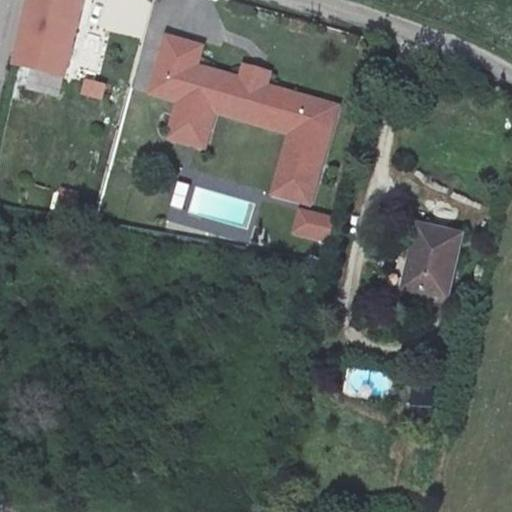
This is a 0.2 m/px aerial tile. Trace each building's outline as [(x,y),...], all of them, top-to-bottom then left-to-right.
[(27,0),(14,64),(66,75),(81,0),(27,0)] [(242,81),(198,68),(204,48),(168,38),(151,94),(178,103),(167,139),(204,150),(215,114),(208,111),(210,105),(298,132),(285,174),(278,172),(270,197),(308,208),(337,111),(266,89),(264,94),(240,87),(242,81)] [(270,76),(246,69),(242,81),(240,87),(264,94),(266,89),(270,76)] [(208,111),(215,114),(289,137),(278,172),(285,174),(298,132),(210,105),(208,111)] [(176,183),(170,207),(183,210),(189,186),(176,183)] [(52,210),(73,216),(80,193),(60,187),(52,210)] [(333,221),(299,213),(294,235),(328,243),(333,221)] [(464,236),(420,224),(405,284),(421,289),(418,302),(446,308),(464,236)] [(348,393),(384,398),(387,374),(351,369),(348,393)]
